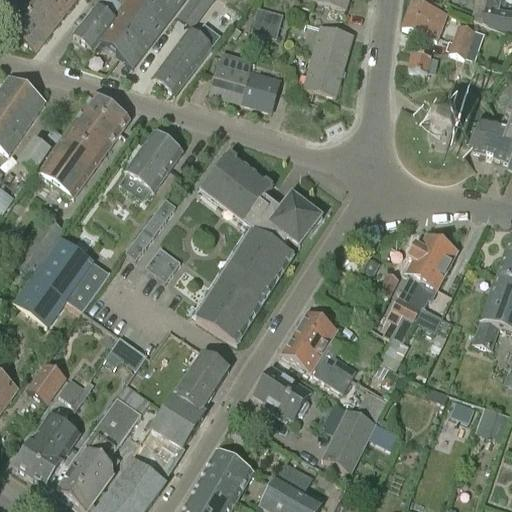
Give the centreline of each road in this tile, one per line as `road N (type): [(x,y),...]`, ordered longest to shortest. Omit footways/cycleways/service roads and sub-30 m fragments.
road 1 (residential): [(369,184),(263,143),(0,69)]
road 2 (residential): [(369,184),(164,511)]
road 3 (residential): [(369,184),(387,0)]
road 4 (residential): [(511,217),(369,184)]
